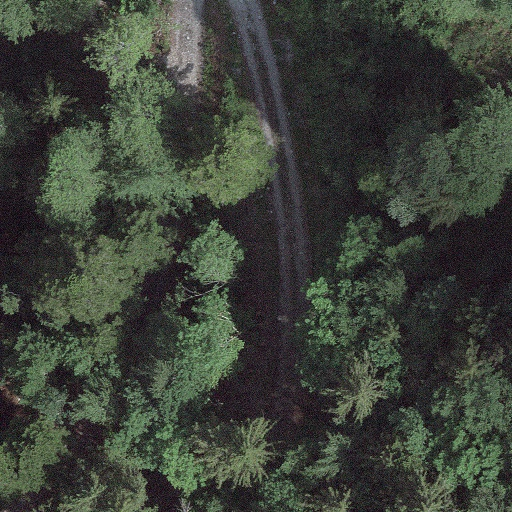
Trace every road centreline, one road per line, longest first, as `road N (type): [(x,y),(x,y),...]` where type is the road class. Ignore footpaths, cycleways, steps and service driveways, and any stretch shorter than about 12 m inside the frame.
road 1 (track): [(0,505),(95,393),(141,284),(189,0)]
road 2 (track): [(246,511),(279,420),(290,297),(273,145),(226,0)]
